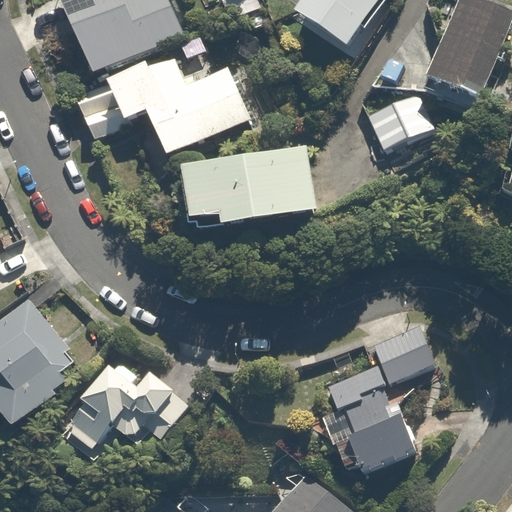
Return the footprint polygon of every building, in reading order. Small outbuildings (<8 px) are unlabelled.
[(56,0),(88,74),(186,33),(172,0),(56,0)] [(347,47),(373,0),(302,0),(294,16),(347,47)] [(511,20),(511,16),(478,0),(459,0),(422,79),(472,103),(511,20)] [(70,90),(73,97),(90,140),(145,118),(161,159),(254,123),(232,66),(191,82),(178,48),(70,90)] [(177,159),(182,224),(311,212),(306,148),(177,159)] [(70,352),(29,298),(0,320),(0,424),(62,377),(53,365),(70,352)] [(375,372),(328,387),(336,411),(322,415),(330,440),(339,437),(351,475),(413,456),(393,394),(445,377),(428,324),(366,344),(375,372)] [(125,376),(113,362),(73,396),(77,401),(55,420),(80,448),(108,425),(120,439),(140,422),(151,435),(181,409),(141,362),(125,376)] [(264,511),(280,494),(230,451),(181,508),(186,511),(264,511)] [(349,511),(351,510),(306,475),(277,511),(349,511)] [(171,511),(157,502),(149,511),(171,511)]
